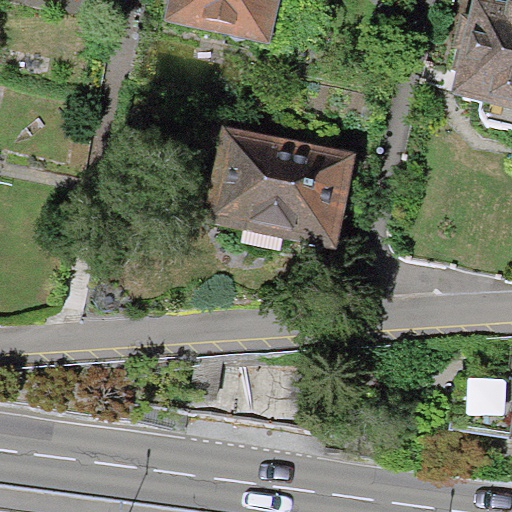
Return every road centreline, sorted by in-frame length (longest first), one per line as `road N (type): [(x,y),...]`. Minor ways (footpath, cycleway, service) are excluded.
road 1 (residential): [(511,307),(0,340)]
road 2 (secondary): [(443,511),(0,448)]
